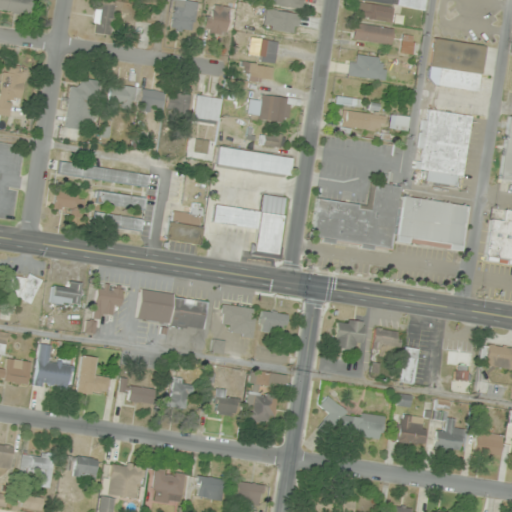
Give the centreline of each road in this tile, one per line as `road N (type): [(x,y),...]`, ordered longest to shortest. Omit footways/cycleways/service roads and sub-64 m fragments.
road 1 (residential): [(511,495),(0,412)]
road 2 (secondary): [(511,317),(0,237)]
road 3 (residential): [(467,310),(511,15)]
road 4 (residential): [(289,283),(330,0)]
road 5 (residential): [(33,242),(66,0)]
road 6 (residential): [(239,72),(0,34)]
road 7 (residential): [(284,511),(320,290)]
